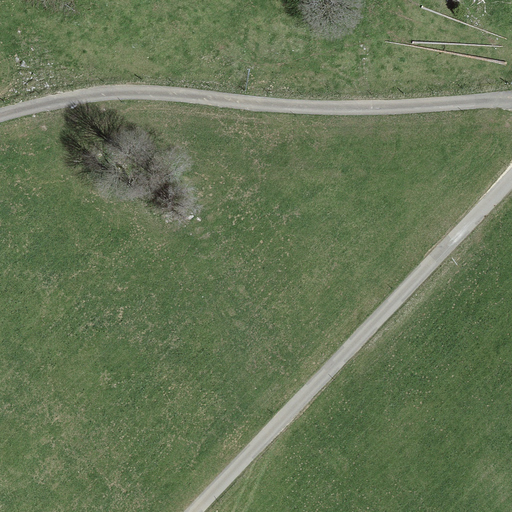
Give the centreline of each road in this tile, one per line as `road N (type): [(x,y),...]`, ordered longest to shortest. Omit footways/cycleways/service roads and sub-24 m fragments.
road 1 (track): [(0,122),(117,94),(325,115),(511,103)]
road 2 (unclassified): [(511,175),(193,511)]
